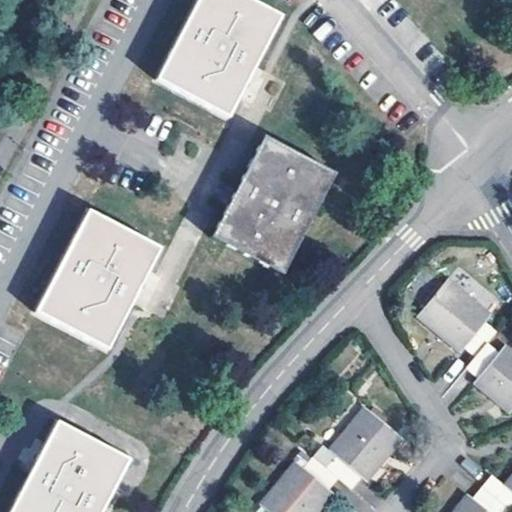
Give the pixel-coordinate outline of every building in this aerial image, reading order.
[(247,0),(198,0),(156,82),(228,119),(244,87),(280,17),(247,0)] [(236,190),(210,239),(282,276),(335,175),(263,138),(236,190)] [(87,212),(36,314),(107,351),(136,295),(159,250),(87,212)] [(465,273),(458,281),(491,311),(498,303),(465,273)] [(487,343),(496,332),(485,322),(490,315),(447,280),(418,317),(436,331),(461,352),(464,348),(475,358),(487,343)] [(475,358),(466,368),(478,379),(475,383),(494,399),(510,412),(511,409),(511,352),(505,346),(499,353),(487,343),(475,358)] [(339,478),(352,490),(361,479),(366,482),(386,457),(401,439),(365,409),(329,451),(335,456),(326,468),(339,478)] [(35,464),(10,511),(101,511),(128,461),(57,423),(35,464)] [(326,468),(313,457),(303,469),(296,463),(260,507),(267,511),(317,511),(333,494),(329,490),(339,478),(326,468)] [(491,475),(482,487),(508,509),(511,503),(511,476),(504,486),(491,475)] [(504,511),(508,509),(482,487),(472,499),(468,496),(454,511),(504,511)]
